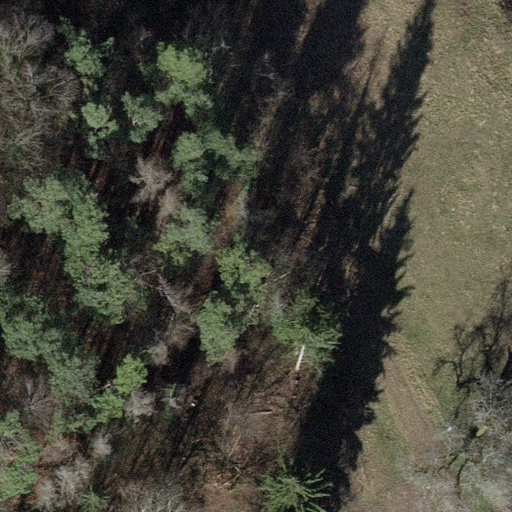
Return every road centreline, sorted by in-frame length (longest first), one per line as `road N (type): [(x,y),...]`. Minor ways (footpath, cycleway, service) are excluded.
road 1 (track): [(259,113),(455,511)]
road 2 (track): [(0,80),(259,113)]
road 3 (track): [(259,113),(216,0)]
